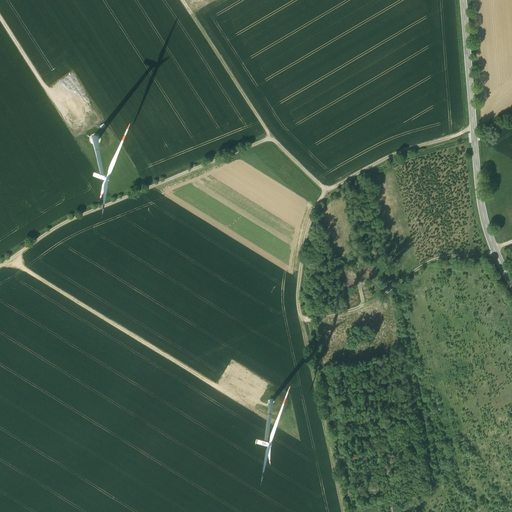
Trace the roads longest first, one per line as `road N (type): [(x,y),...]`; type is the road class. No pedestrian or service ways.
road 1 (track): [(495,252),(433,260),(358,308),(300,317),(309,221),(327,190),(402,150),(473,128)]
road 2 (track): [(11,257),(265,418)]
road 3 (track): [(270,137),(72,218),(0,265)]
road 4 (secondary): [(511,283),(480,200),(463,0)]
road 5 (track): [(327,190),(270,137),(183,0)]
road 6 (track): [(354,511),(312,318)]
road 7 (track): [(303,318),(344,511)]
